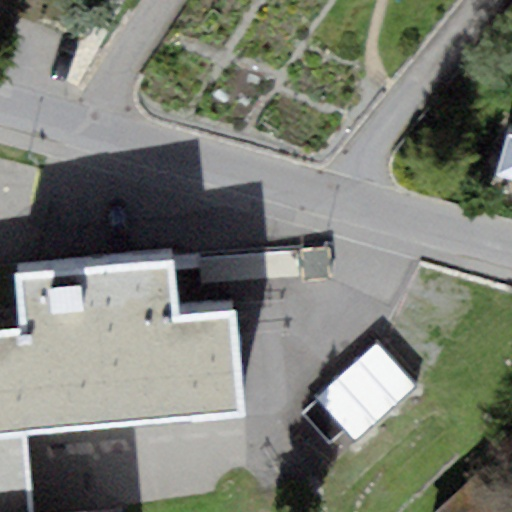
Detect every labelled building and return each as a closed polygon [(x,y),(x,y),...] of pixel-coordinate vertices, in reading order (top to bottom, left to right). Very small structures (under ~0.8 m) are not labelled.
[(511,135),(507,134),(494,176),(511,181),(511,135)] [(237,309),(180,314),(176,261),(13,275),(18,328),(0,329),(0,434),(27,433),(246,414),(237,309)] [(353,442),(414,385),(376,344),(315,401),(353,442)] [(0,511),(31,511),(27,433),(0,434),(0,511)] [(509,511),(477,477),(439,511),(509,511)]
